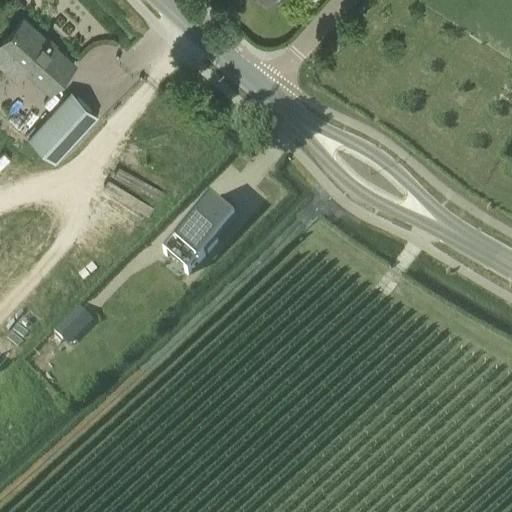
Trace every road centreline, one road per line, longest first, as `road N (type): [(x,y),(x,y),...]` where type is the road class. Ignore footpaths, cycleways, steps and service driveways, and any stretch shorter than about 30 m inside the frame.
road 1 (secondary): [(308,130),(326,164),(351,187),(385,208),(436,222)]
road 2 (secondary): [(436,222),(376,154),(308,130)]
road 3 (secondary): [(264,92),(164,0)]
